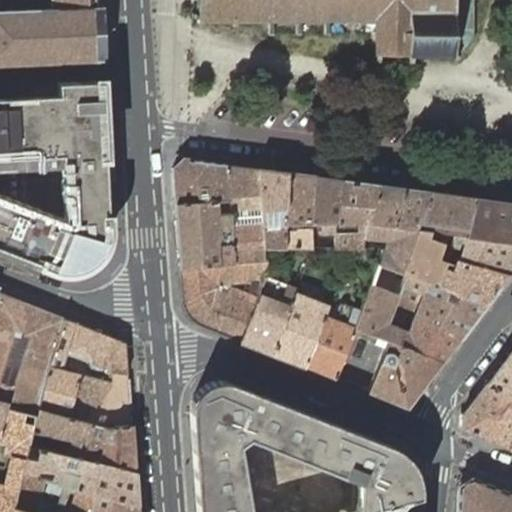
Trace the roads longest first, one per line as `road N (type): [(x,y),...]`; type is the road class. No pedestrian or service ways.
road 1 (residential): [(141,128),(511,178)]
road 2 (residential): [(437,442),(157,335)]
road 3 (residential): [(141,128),(157,335)]
road 4 (residential): [(157,335),(171,511)]
road 5 (residential): [(157,335),(0,274)]
road 6 (tertiary): [(437,442),(436,412),(449,388),(511,306)]
road 7 (residential): [(133,0),(141,128)]
